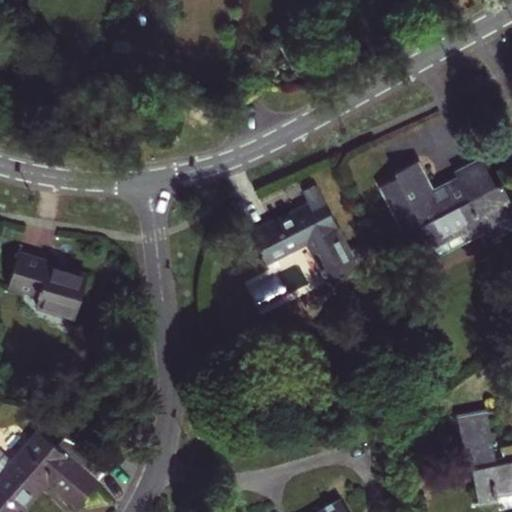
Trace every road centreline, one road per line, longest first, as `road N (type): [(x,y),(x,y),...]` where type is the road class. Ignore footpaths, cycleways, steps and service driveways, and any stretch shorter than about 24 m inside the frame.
road 1 (residential): [(145,179),(268,142),(484,28)]
road 2 (residential): [(138,511),(164,447),(169,405),(145,179)]
road 3 (residential): [(0,166),(77,179),(145,179)]
